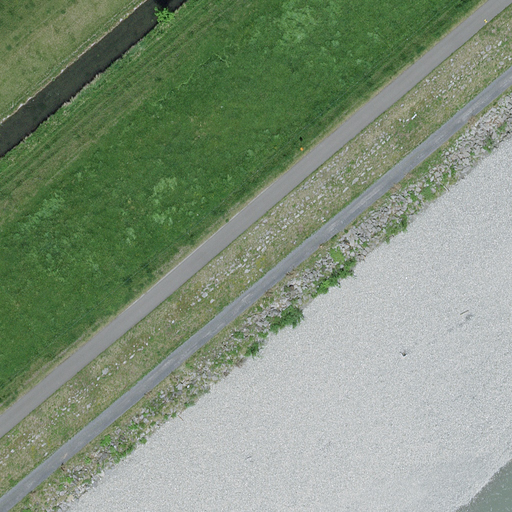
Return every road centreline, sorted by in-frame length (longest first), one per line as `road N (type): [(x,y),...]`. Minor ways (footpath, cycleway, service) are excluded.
road 1 (track): [(0,508),(511,75)]
road 2 (track): [(501,0),(0,427)]
